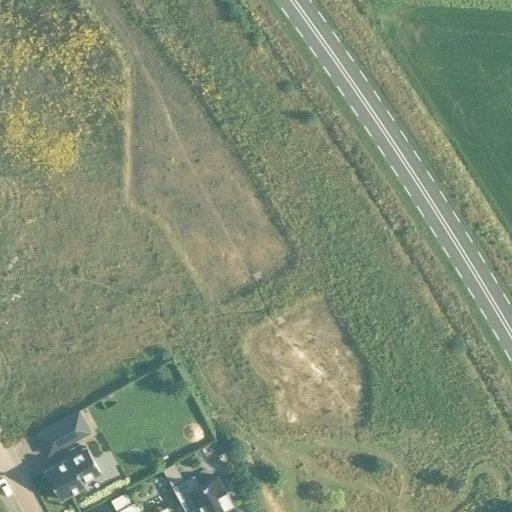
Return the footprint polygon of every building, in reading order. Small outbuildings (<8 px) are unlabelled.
[(78,410),(56,422),(67,441),(75,437),(70,427),(83,420),(78,410)] [(67,457),(47,468),(51,474),(47,476),(60,499),(84,486),(82,482),(100,472),(85,446),(81,448),(79,444),(64,452),(67,457)] [(233,503),(226,489),(224,490),(217,476),(199,485),(193,474),(183,480),(174,462),(162,468),(172,486),(185,511),(187,511),(197,507),(199,511),(236,511),(232,504),(233,503)] [(139,511),(133,501),(117,510),(117,511),(139,511)] [(111,511),(106,503),(98,508),(100,511),(111,511)]
